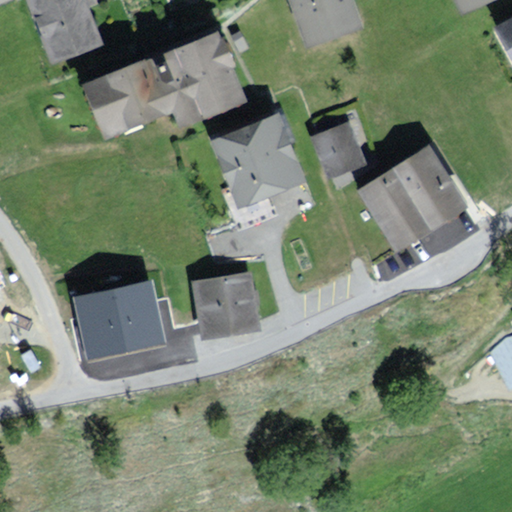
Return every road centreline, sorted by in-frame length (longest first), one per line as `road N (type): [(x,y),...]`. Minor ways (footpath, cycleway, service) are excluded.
road 1 (residential): [(71,399),(253,358),(393,296),(511,224)]
road 2 (residential): [(0,231),(71,399)]
